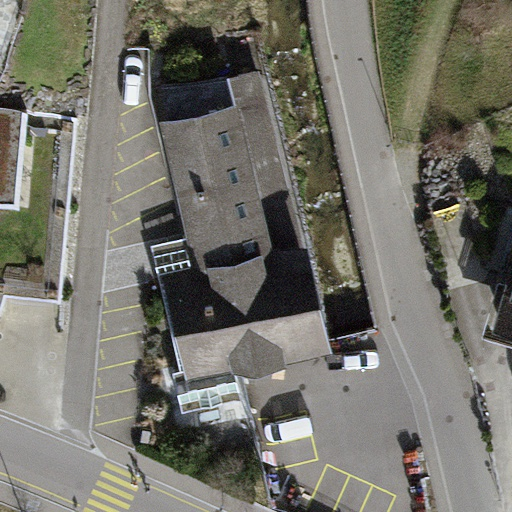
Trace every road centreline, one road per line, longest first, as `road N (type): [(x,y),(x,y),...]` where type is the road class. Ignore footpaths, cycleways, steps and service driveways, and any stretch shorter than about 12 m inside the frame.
road 1 (unclassified): [(349,0),(387,199),(481,511)]
road 2 (tertiary): [(149,511),(0,450)]
